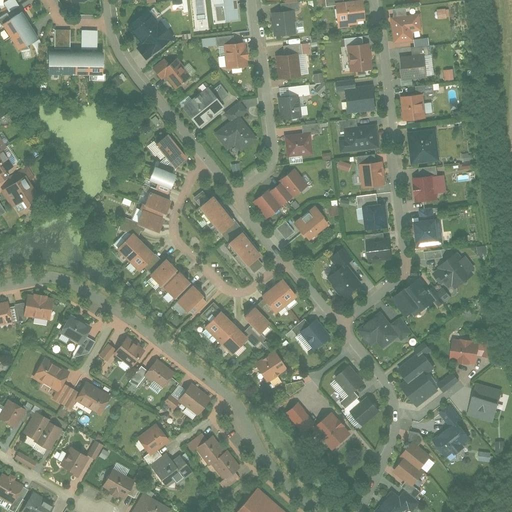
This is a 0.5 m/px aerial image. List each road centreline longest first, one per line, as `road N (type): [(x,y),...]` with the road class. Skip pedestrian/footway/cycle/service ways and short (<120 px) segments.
road 1 (residential): [(377,0),(408,259),(403,275),(340,325)]
road 2 (residential): [(210,165),(180,196),(175,222),(184,248),(233,290),(256,289),(287,265)]
road 3 (residential): [(254,0),(274,156),(232,197)]
road 4 (residential): [(210,165),(133,68),(112,22)]
road 5 (residential): [(330,511),(270,464),(233,399)]
road 6 (residential): [(233,399),(114,309)]
road 7 (residential): [(114,309),(52,276),(0,281)]
